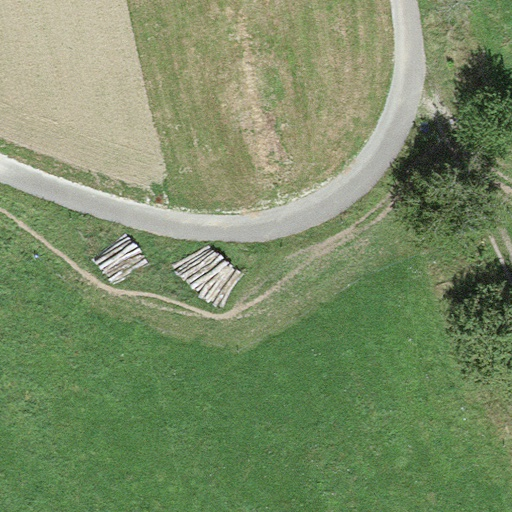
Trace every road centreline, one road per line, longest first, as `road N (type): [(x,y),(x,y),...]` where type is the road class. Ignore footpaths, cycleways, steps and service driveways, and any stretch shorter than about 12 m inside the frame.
road 1 (track): [(0,157),(138,226),(260,227),(360,177),(416,79)]
road 2 (track): [(511,275),(416,79)]
